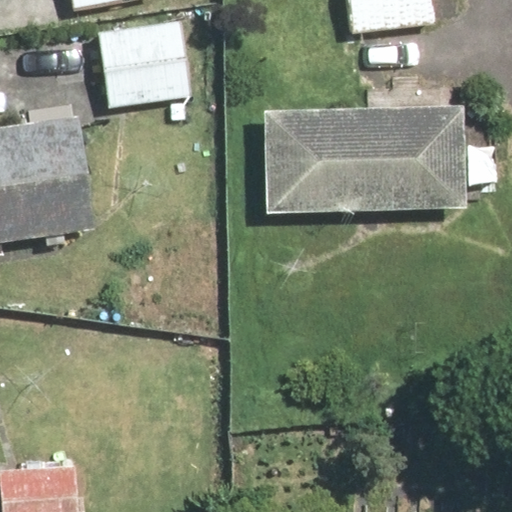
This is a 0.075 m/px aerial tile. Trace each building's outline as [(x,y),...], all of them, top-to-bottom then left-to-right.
[(439,0),(353,0),(355,36),(441,32),(439,0)] [(194,23),(104,29),(109,105),(198,100),(194,23)] [(33,127),(0,131),(0,247),(106,234),(89,100),(30,107),(33,127)] [(467,106),(270,109),(271,216),(469,213),(467,106)] [(85,511),(87,471),(7,469),(6,511),(85,511)]
